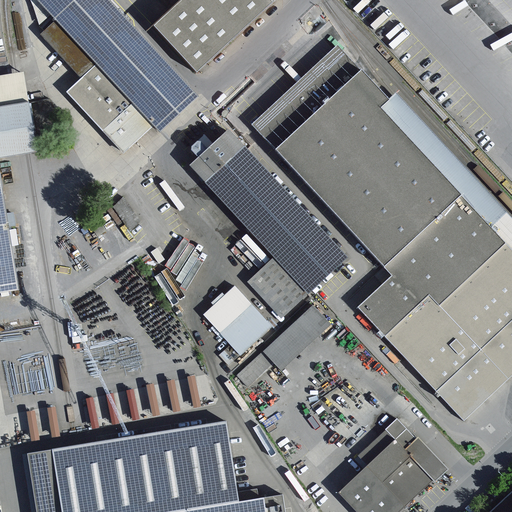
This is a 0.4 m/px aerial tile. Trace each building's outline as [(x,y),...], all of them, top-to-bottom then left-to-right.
[(47,16),(32,0),(28,0),(37,25),(47,16)] [(156,132),(195,96),(104,0),(32,0),(47,16),(51,20),(52,21),(149,125),(156,132)] [(194,72),(272,0),(179,0),(151,26),(194,72)] [(47,16),(37,25),(41,29),(51,20),(47,16)] [(149,125),(52,21),(37,34),(78,78),(63,92),(120,153),(149,125)] [(251,126),(274,151),(360,72),(337,47),(251,126)] [(388,102),(360,72),(274,151),(383,269),(460,197),(379,110),(388,102)] [(0,294),(18,292),(0,182),(0,159),(28,155),(36,154),(23,73),(14,74),(0,76),(0,294)] [(511,252),(511,219),(395,95),(388,102),(379,110),(460,197),(511,252)] [(203,184),(242,148),(224,129),(210,142),(203,134),(195,141),(192,141),(187,145),(186,150),(193,157),(185,165),(203,184)] [(347,259),(242,148),(203,184),(272,259),(307,296),(347,259)] [(122,197),(111,207),(128,233),(141,222),(122,197)] [(511,252),(460,197),(383,269),(392,277),(357,309),(463,421),(511,375),(511,252)] [(97,220),(89,225),(96,237),(105,232),(97,220)] [(156,248),(150,252),(157,264),(164,260),(156,248)] [(307,296),(272,259),(246,283),(281,319),(307,296)] [(201,314),(218,333),(250,304),(232,285),(201,314)] [(270,327),(250,304),(218,333),(229,344),(217,355),(228,366),(270,327)] [(330,326),(312,306),(261,351),(273,363),(279,371),(330,326)] [(273,363),(261,351),(236,374),(247,387),(273,363)] [(194,377),(187,378),(193,409),(200,408),(194,377)] [(173,381),(166,383),(173,413),(180,412),(173,381)] [(153,386),(146,387),(152,418),(159,416),(153,386)] [(132,390),(125,391),(131,422),(138,420),(132,390)] [(112,394),(105,396),(111,426),(118,425),(112,394)] [(92,398),(85,400),(92,430),(99,429),(92,398)] [(53,406),(46,408),(52,438),(59,437),(53,406)] [(32,410),(25,412),(31,442),(39,441),(32,410)] [(222,420),(48,448),(58,511),(262,511),(260,496),(235,500),(222,420)] [(397,420),(385,430),(395,440),(405,451),(416,441),(397,420)] [(395,440),(385,430),(357,457),(367,467),(395,440)] [(416,441),(405,451),(410,457),(382,484),(404,508),(432,481),(434,483),(448,471),(417,439),(416,441)] [(405,451),(395,440),(367,467),(338,495),(353,511),(399,511),(404,508),(382,484),(410,457),(405,451)] [(58,511),(48,448),(23,452),(33,511),(58,511)] [(511,511),(511,491),(489,511),(511,511)] [(282,511),(279,493),(260,496),(262,511),(282,511)]
